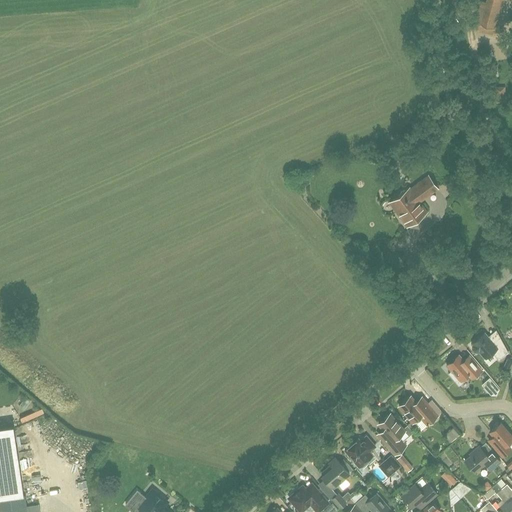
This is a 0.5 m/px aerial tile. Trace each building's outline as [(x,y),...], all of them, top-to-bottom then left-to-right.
[(460,0),(448,0),(454,16),(464,12),(460,0)] [(495,35),(503,0),(481,0),(474,30),(495,35)] [(390,202),(407,225),(426,211),(419,201),(437,188),(428,176),(410,189),(409,188),(390,202)] [(259,206),(255,217),(262,220),(260,225),(272,230),(274,224),(279,226),(280,226),(284,215),(291,196),(279,196),(276,204),(268,202),(266,208),(259,206)] [(277,232),(273,243),(286,247),(289,239),(294,241),(301,221),(294,218),(284,215),(280,226),(279,226),(277,232)] [(210,232),(198,237),(199,240),(208,260),(209,260),(210,261),(211,261),(210,259),(214,257),(215,259),(215,258),(215,257),(221,254),(219,249),(218,247),(224,244),(217,228),(210,231),(210,232)] [(185,242),(178,245),(184,257),(190,254),(196,266),(202,263),(202,264),(203,264),(202,263),(207,261),(207,262),(208,262),(207,261),(208,260),(199,240),(187,245),(185,242)] [(334,245),(330,249),(333,253),(338,249),(334,245)] [(315,249),(301,262),(311,273),(325,260),(315,249)] [(338,249),(333,253),(337,257),(342,253),(338,249)] [(321,283),(334,271),(325,260),(311,273),(321,283)] [(351,268),(347,272),(351,276),(355,272),(351,268)] [(334,271),(321,283),(331,294),(344,282),(334,271)] [(355,272),(351,276),(354,280),(359,276),(355,272)] [(245,276),(233,287),(250,305),(267,290),(257,280),(252,285),(245,276)] [(331,294),(340,305),(354,293),(344,282),(331,294)] [(79,297),(79,306),(96,307),(99,307),(101,307),(101,299),(104,300),(112,300),(113,286),(109,286),(109,284),(95,283),(95,285),(88,284),(87,298),(79,297)] [(267,290),(250,305),(259,315),(258,316),(266,325),(278,313),(274,308),(272,309),(270,306),(271,305),(276,301),(267,290)] [(212,303),(205,310),(210,316),(202,322),(210,331),(225,318),(212,303)] [(74,305),(73,314),(78,315),(77,328),(79,328),(79,330),(88,330),(88,328),(101,329),(102,315),(100,315),(98,315),(99,307),(96,307),(79,306),(74,305)] [(225,318),(210,331),(218,340),(233,327),(225,318)] [(291,330),(287,325),(286,325),(280,318),(273,325),(262,335),(269,342),(272,345),(276,342),(282,348),(297,334),(292,329),(291,330)] [(227,349),(228,348),(234,342),(239,348),(246,341),(233,327),(218,340),(227,349)] [(493,344),(487,337),(484,333),(472,343),(474,344),(473,346),(472,347),(473,349),(474,350),(475,351),(476,352),(478,352),(480,351),(486,358),(492,353),(498,360),(508,352),(500,338),(493,344)] [(288,354),(284,358),(286,361),(293,369),(304,359),(311,352),(305,346),(306,345),(301,340),(302,340),(297,334),(282,348),(288,354)] [(136,336),(123,357),(136,365),(143,369),(153,360),(146,355),(147,354),(144,352),(145,351),(149,344),(136,336)] [(319,368),(336,386),(346,377),(342,374),(337,368),(341,364),(333,354),(328,359),(328,360),(319,368)] [(459,355),(447,365),(451,371),(448,373),(459,385),(466,379),(465,377),(468,374),(471,378),(475,375),(481,369),(472,359),(469,355),(463,360),(459,355)] [(336,386),(319,368),(310,376),(309,375),(304,380),(313,389),(318,385),(326,395),(336,386)] [(487,383),(483,391),(488,396),(495,397),(499,389),(494,383),(487,383)] [(192,409),(195,407),(204,416),(220,401),(211,391),(201,400),(195,393),(185,402),(192,409)] [(415,425),(422,419),(427,424),(437,415),(421,397),(416,402),(410,396),(399,406),(415,425)] [(220,401),(204,416),(212,426),(210,429),(216,436),(226,427),(220,421),(230,412),(220,401)] [(405,445),(402,441),(398,436),(404,430),(390,414),(378,424),(383,429),(378,434),(395,454),(405,445)] [(490,431),(494,436),(488,440),(494,447),(502,456),(511,448),(511,447),(511,435),(501,422),(499,423),(498,422),(493,426),(494,428),(490,431)] [(13,425),(0,426),(0,498),(24,495),(13,425)] [(457,428),(446,434),(450,441),(461,436),(457,428)] [(358,439),(352,443),(344,450),(358,467),(372,456),(368,452),(375,446),(366,436),(360,441),(358,439)] [(451,445),(439,455),(450,467),(461,458),(451,445)] [(491,470),(500,461),(492,451),(487,455),(480,446),(474,451),(475,453),(465,461),(474,472),(485,462),(491,470)] [(400,466),(391,455),(379,466),(388,476),(400,466)] [(322,476),(332,488),(349,474),(335,458),(329,463),(332,467),(322,476)] [(453,486),(458,481),(448,470),(442,475),(453,486)] [(419,489),(415,484),(401,495),(411,507),(416,503),(420,508),(436,494),(427,483),(419,489)] [(511,511),(511,500),(501,488),(497,483),(484,494),(488,499),(496,492),(504,502),(500,506),(504,511),(511,511)] [(300,511),(305,508),(306,508),(307,509),(308,510),(309,510),(310,510),(311,510),(312,510),(313,509),(314,508),(316,511),(317,511),(328,503),(311,484),(306,489),(303,486),(288,498),(300,511)] [(511,489),(507,484),(501,488),(511,500),(511,489)] [(170,511),(163,506),(167,502),(152,490),(137,508),(141,511),(170,511)] [(339,508),(346,502),(351,498),(354,495),(352,492),(350,494),(347,492),(341,497),(338,493),(332,498),(339,508)] [(384,511),(389,508),(376,493),(369,499),(365,494),(355,503),(362,511),(365,511),(370,508),(373,511),(384,511)] [(497,511),(498,511),(489,501),(480,509),(483,511),(497,511)] [(438,511),(440,511),(433,502),(420,511),(438,511)]
